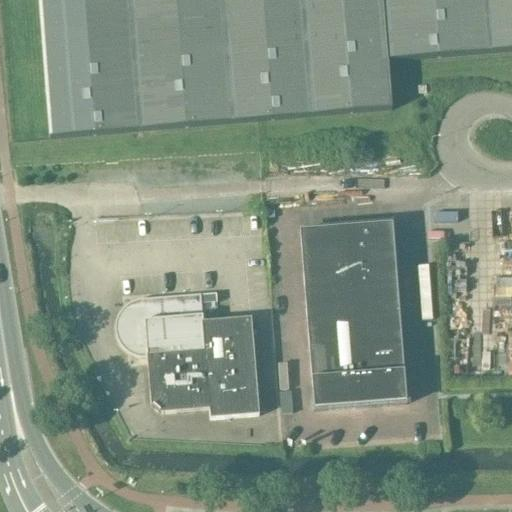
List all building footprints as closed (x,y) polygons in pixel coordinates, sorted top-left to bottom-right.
[(38,0),(50,141),(391,113),(387,64),(412,62),(406,0),(38,0)] [(511,0),(406,0),(412,62),(511,54),(511,0)] [(313,414),(406,407),(392,227),(300,234),(313,414)] [(216,305),(215,296),(139,303),(130,305),(123,310),(118,317),(115,326),(115,335),(118,343),(123,350),(129,355),(138,358),(146,359),(151,409),(161,417),(209,413),(210,422),(259,418),(250,321),(202,325),(200,306),(216,305)] [(500,368),(508,368),(507,324),(499,324),(500,368)]
